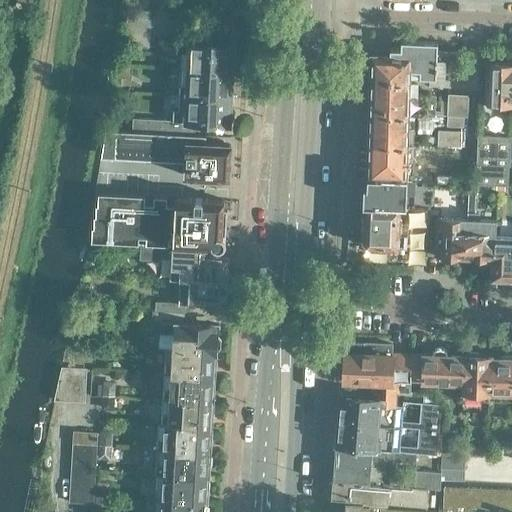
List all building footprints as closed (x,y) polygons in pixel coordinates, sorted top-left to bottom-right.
[(129,9),(128,22),(151,23),(151,11),(129,9)] [(150,34),(151,23),(128,22),(127,33),(150,34)] [(149,46),(150,34),(127,33),(127,44),(149,46)] [(371,60),(370,79),(417,81),(418,70),(420,70),(419,76),(428,77),(428,86),(450,87),(451,77),(457,78),(458,51),(437,51),(437,42),(401,41),(401,49),(390,49),(390,55),(377,54),(371,60)] [(183,52),(182,69),(231,71),(231,70),(234,68),(235,59),(232,56),(233,45),(177,42),(177,51),(183,52)] [(511,105),(511,93),(511,63),(489,62),(487,104),(511,105)] [(231,73),(231,71),(182,69),(180,94),(230,97),(231,87),(233,84),(234,75),(231,73)] [(417,93),(417,81),(370,79),(369,112),(409,114),(434,115),(436,94),(417,93)] [(469,95),(450,93),(449,93),(447,126),(464,127),(465,117),(469,117),(469,95)] [(195,122),(199,122),(228,124),(229,112),(232,110),(232,101),(230,99),(230,97),(180,94),(179,109),(175,109),(174,120),(177,120),(176,121),(132,119),(132,131),(176,133),(193,134),(195,134),(195,122)] [(408,144),(409,114),(369,112),(368,143),(408,144)] [(462,130),(461,130),(438,129),(437,145),(461,146),(462,130)] [(231,145),(205,143),(206,136),(206,135),(195,134),(116,130),(116,131),(115,160),(186,163),(185,175),(193,176),(221,178),(221,177),(229,178),(229,174),(231,172),(231,165),(230,163),(230,159),(232,157),(232,151),(230,149),(231,145)] [(508,185),(510,136),(478,135),(477,165),(478,165),(477,184),(508,185)] [(416,145),(408,144),(368,143),(367,176),(407,177),(407,187),(415,187),(416,145)] [(429,206),(430,187),(415,187),(407,187),(407,177),(367,176),(367,186),(364,185),(363,203),(429,206)] [(493,260),(495,236),(496,220),(479,219),(480,213),(475,213),(476,190),(469,189),(467,219),(464,259),(493,260)] [(224,200),(176,197),(175,205),(166,205),(167,197),(154,196),(153,204),(145,204),(145,196),(111,194),(99,193),(98,205),(96,205),(96,216),(94,216),(94,227),(92,227),(92,241),(141,243),(198,247),(211,248),(211,247),(218,248),(218,247),(219,247),(220,247),(221,247),(222,246),(223,246),(223,245),(224,245),(224,244),(225,243),(225,242),(225,241),(227,211),(223,210),(224,200)] [(429,214),(429,206),(363,203),(361,238),(370,247),(416,249),(416,250),(427,250),(428,241),(429,214)] [(464,259),(467,219),(438,217),(438,214),(429,214),(428,241),(437,241),(437,257),(436,257),(464,259)] [(511,278),(511,236),(495,236),(493,260),(493,276),(489,276),(489,278),(511,278)] [(87,241),(87,250),(100,251),(101,242),(92,241),(87,241)] [(227,266),(228,258),(197,256),(198,247),(141,243),(140,257),(160,258),(160,254),(172,255),(171,278),(181,279),(227,282),(227,280),(229,274),(228,267),(228,266),(227,266)] [(227,283),(227,282),(181,279),(179,302),(155,300),(154,311),(183,312),(184,303),(225,306),(226,296),(228,290),(227,283)] [(185,313),(183,312),(154,311),(153,322),(161,322),(159,347),(167,348),(217,351),(217,350),(221,347),(221,338),(218,336),(219,325),(184,323),(185,313)] [(411,378),(412,354),(391,354),(391,343),(347,342),(341,347),(340,376),(344,376),(344,379),(374,380),(373,389),(410,390),(411,378)] [(464,382),(465,355),(448,355),(447,352),(444,349),(440,347),(436,348),(433,351),(433,355),(412,354),(411,378),(422,379),(422,380),(464,382)] [(217,363),(217,351),(167,348),(165,373),(212,376),(213,367),(217,363)] [(489,399),(491,358),(491,356),(480,356),(478,353),(469,353),(467,355),(465,355),(464,382),(463,391),(463,392),(462,398),(489,399)] [(511,400),(511,357),(511,356),(503,356),(500,359),(491,358),(489,399),(511,400)] [(87,369),(62,367),(60,376),(72,377),(87,378),(87,369)] [(212,377),(212,376),(165,373),(163,399),(211,402),(211,391),(215,388),(215,380),(212,377)] [(70,401),(72,377),(60,376),(54,400),(70,401)] [(85,402),(87,378),(72,377),(70,401),(85,402)] [(104,383),(103,394),(103,396),(111,396),(112,383),(104,383)] [(337,399),(335,420),(388,425),(435,429),(437,408),(432,403),(421,401),(420,405),(385,403),(385,399),(373,398),(373,397),(371,397),(355,396),(345,395),(345,396),(341,399),(340,399),(340,400),(337,399)] [(110,408),(111,396),(103,396),(102,407),(110,408)] [(211,402),(163,399),(162,423),(209,427),(210,417),(213,414),(214,406),(211,402)] [(434,454),(435,429),(388,425),(335,420),(333,444),(336,444),(413,452),(434,454)] [(212,431),(209,427),(162,423),(160,423),(158,449),(208,452),(208,442),(212,439),(212,431)] [(462,446),(463,432),(444,431),(443,445),(462,446)] [(74,432),(73,444),(95,445),(95,433),(74,432)] [(100,433),(99,445),(108,446),(109,433),(100,433)] [(487,437),(487,448),(494,449),(495,437),(487,437)] [(94,456),(95,445),(73,444),(72,455),(94,456)] [(412,464),(413,452),(336,444),(334,463),(392,467),(392,462),(412,464)] [(107,458),(108,446),(99,445),(99,457),(107,458)] [(462,446),(443,445),(443,457),(465,458),(465,446),(462,446)] [(211,456),(208,452),(158,449),(157,474),(206,478),(207,467),(210,464),(211,456)] [(93,468),(94,456),(72,455),(72,467),(93,468)] [(465,469),(465,458),(443,457),(442,468),(465,469)] [(441,480),(442,472),(412,470),(411,476),(391,474),(392,467),(334,463),(333,480),(390,484),(423,488),(441,489),(441,480)] [(93,479),(93,468),(72,467),(71,479),(81,479),(93,479)] [(465,481),(465,469),(442,468),(442,472),(441,480),(465,481)] [(209,481),(206,478),(157,474),(155,499),(205,503),(205,492),(209,489),(209,481)] [(80,502),(81,479),(71,479),(70,502),(80,502)] [(91,503),(93,479),(81,479),(80,502),(91,503)] [(421,506),(423,488),(390,484),(333,480),(332,497),(364,500),(364,501),(421,506)] [(97,482),(96,495),(104,496),(105,483),(97,482)] [(511,511),(511,489),(444,486),(443,511),(386,508),(386,503),(345,501),(345,502),(347,502),(346,511),(345,511),(511,511)] [(103,508),(104,496),(96,495),(95,507),(103,508)] [(207,511),(208,506),(205,503),(155,499),(154,511),(207,511)]
